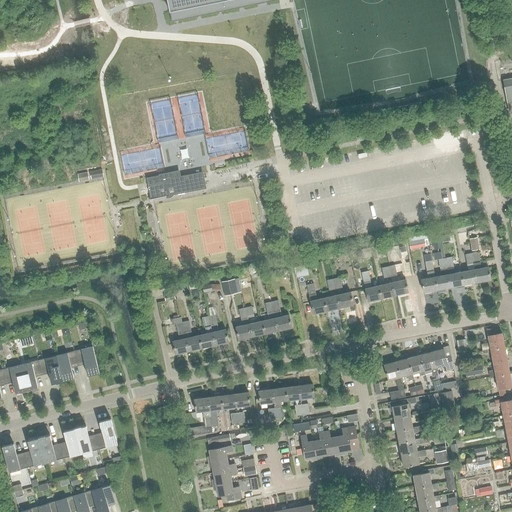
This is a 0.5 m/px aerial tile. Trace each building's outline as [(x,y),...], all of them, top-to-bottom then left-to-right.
[(167,0),(172,22),(278,0),(167,0)] [(90,171),(91,177),(103,175),(102,169),(90,171)] [(146,180),(150,201),(148,202),(168,198),(168,197),(203,190),(201,176),(172,181),(171,175),(146,180)] [(440,248),(443,248),(440,236),(434,237),(436,249),(440,248)] [(476,237),(469,239),(471,250),(478,249),(476,237)] [(424,239),(409,242),(410,249),(425,246),(429,245),(427,239),(424,240),(424,239)] [(406,245),(399,247),(401,258),(408,257),(406,245)] [(480,262),(478,252),(471,253),(473,263),(480,262)] [(471,253),(464,254),(466,264),(473,263),(471,253)] [(446,268),(447,268),(453,267),(450,257),(444,258),(446,268)] [(441,275),(434,277),(436,289),(450,287),(447,274),(446,268),(444,258),(437,259),(439,270),(441,275)] [(423,292),(436,289),(434,277),(431,261),(424,262),(427,278),(421,279),(423,292)] [(473,263),(474,269),(476,282),(490,279),(487,267),(481,268),(480,262),(473,263)] [(309,275),(307,265),(294,268),(296,278),(309,275)] [(394,265),(388,266),(390,276),(391,276),(397,275),(394,265)] [(390,276),(388,266),(382,268),(384,278),(390,276)] [(450,287),(463,284),(461,272),(454,273),(453,267),(447,268),(446,268),(447,274),(450,287)] [(476,282),(474,269),(461,272),(463,284),(476,282)] [(371,281),(369,271),(362,272),(364,282),(371,281)] [(333,279),(336,289),(342,287),(340,277),(333,279)] [(336,289),(333,279),(327,280),(329,290),(336,289)] [(398,281),(392,282),(395,295),(408,292),(405,279),(398,281)] [(227,281),(221,282),(225,296),(231,294),(227,281)] [(368,301),(382,298),(379,285),(372,287),(371,281),(364,282),(368,301)] [(395,295),(392,282),(379,285),(382,298),(395,295)] [(323,298),(317,299),(313,283),(306,285),(313,313),(326,310),(323,298)] [(211,285),(203,286),(204,293),(213,291),(221,291),(220,284),(211,285)] [(350,292),(336,295),(339,307),(353,304),(350,292)] [(164,295),(166,302),(175,300),(174,293),(164,295)] [(326,310),(339,307),(336,295),(323,298),(326,310)] [(271,301),(278,330),(291,327),(289,315),(282,316),(278,299),(271,301)] [(269,319),(262,321),(265,333),(278,330),(271,301),(265,303),(269,319)] [(251,306),(245,307),(247,318),(254,316),(251,306)] [(238,339),(251,336),(249,324),(247,318),(245,307),(238,309),(241,319),(242,325),(236,327),(238,339)] [(216,314),(209,316),(212,327),(218,325),(216,314)] [(212,327),(209,316),(202,318),(205,328),(211,327),(212,327)] [(182,323),(186,338),(189,351),(202,348),(199,335),(193,337),(192,331),(189,321),(182,323)] [(262,321),(255,322),(249,324),(251,336),(265,333),(262,321)] [(86,322),(78,324),(80,330),(88,328),(86,322)] [(189,351),(182,323),(176,324),(180,340),(173,341),(176,354),(189,351)] [(202,348),(215,345),(212,332),(211,327),(205,328),(206,334),(199,335),(202,348)] [(212,332),(215,345),(228,342),(225,329),(212,332)] [(490,350),(504,347),(502,333),(493,335),(492,329),(487,330),(490,350)] [(456,341),(459,353),(467,352),(465,339),(456,341)] [(74,351),(78,363),(84,362),(88,375),(99,372),(93,346),(74,351)] [(493,363),(507,360),(504,347),(490,350),(491,352),(493,363)] [(432,351),(436,367),(443,365),(445,371),(454,368),(451,355),(446,357),(444,348),(432,351)] [(78,363),(74,351),(56,356),(63,381),(74,378),(71,365),(78,363)] [(420,355),(424,371),(425,373),(432,371),(433,376),(438,374),(436,367),(432,351),(420,355)] [(408,358),(412,374),(419,372),(420,376),(425,374),(425,373),(424,371),(420,355),(408,358)] [(63,381),(56,356),(38,360),(41,373),(48,371),(52,384),(63,381)] [(413,379),(412,374),(408,358),(396,362),(400,377),(407,376),(408,381),(413,379)] [(41,373),(38,360),(20,365),(27,390),(38,387),(35,374),(41,373)] [(495,376),(509,373),(507,360),(493,363),(494,370),(488,371),(489,377),(495,376)] [(400,377),(396,362),(384,365),(389,381),(395,379),(399,391),(389,393),(390,399),(406,397),(400,377)] [(27,390),(20,365),(2,369),(6,382),(12,380),(16,393),(27,390)] [(476,375),(474,366),(463,368),(464,377),(476,375)] [(511,386),(509,373),(495,376),(499,396),(505,395),(504,389),(511,386)] [(440,384),(439,380),(432,381),(435,391),(442,390),(440,384)] [(456,381),(440,384),(442,390),(450,388),(457,387),(456,381)] [(298,386),(300,398),(313,397),(312,384),(298,386)] [(422,384),(416,386),(418,394),(424,393),(423,390),(424,390),(422,384)] [(285,388),(286,400),(300,398),(298,386),(285,388)] [(418,394),(416,386),(409,388),(411,396),(418,394)] [(273,402),(274,409),(280,408),(279,401),(286,400),(285,388),(271,390),(273,402)] [(258,391),(259,404),(273,402),(271,390),(258,391)] [(442,399),(454,397),(452,390),(440,393),(442,399)] [(247,393),(234,394),(235,407),(249,405),(247,393)] [(220,396),(222,409),(235,407),(234,394),(220,396)] [(207,398),(208,411),(210,427),(218,426),(216,416),(215,410),(222,409),(220,396),(207,398)] [(391,411),(393,411),(394,418),(410,415),(408,404),(416,403),(415,397),(389,402),(391,411)] [(454,397),(442,399),(443,405),(455,403),(454,397)] [(210,427),(208,411),(207,398),(194,400),(196,412),(202,411),(205,427),(210,427)] [(502,405),(504,415),(511,413),(511,399),(503,401),(502,398),(495,400),(496,402),(497,406),(502,405)] [(441,410),(439,403),(432,405),(433,411),(441,410)] [(275,419),(282,418),(280,408),(274,409),(275,419)] [(275,419),(274,409),(267,410),(268,420),(275,419)] [(346,415),(347,422),(357,420),(356,413),(346,415)] [(410,415),(394,418),(396,431),(413,427),(410,415)] [(103,435),(96,437),(99,449),(118,445),(111,419),(100,422),(103,435)] [(427,424),(413,427),(396,431),(399,443),(415,439),(414,432),(428,429),(427,424)] [(285,427),(287,437),(294,436),(293,432),(292,425),(285,427)] [(86,426),(75,428),(81,454),(99,449),(96,437),(89,439),(86,426)] [(343,436),(337,437),(341,455),(345,454),(345,452),(351,450),(351,451),(359,449),(357,439),(356,434),(355,427),(342,429),(343,436)] [(63,458),(81,454),(75,428),(64,431),(67,444),(60,446),(63,458)] [(330,432),(325,433),(329,455),(335,454),(335,456),(341,455),(337,437),(331,439),(330,432)] [(314,442),(318,460),(323,459),(322,456),(329,455),(325,433),(319,434),(321,441),(314,442)] [(445,434),(433,436),(434,443),(446,441),(445,434)] [(50,435),(39,438),(45,463),(63,458),(60,446),(53,448),(50,435)] [(218,437),(207,439),(208,444),(219,442),(230,440),(229,435),(218,437)] [(318,460),(314,442),(308,443),(307,436),(302,437),(303,444),(302,444),(305,460),(312,458),(312,461),(318,460)] [(399,443),(401,454),(417,451),(416,445),(427,443),(426,437),(424,437),(415,439),(399,443)] [(31,453),(24,455),(27,468),(45,463),(39,438),(28,441),(31,453)] [(27,468),(24,455),(17,457),(14,444),(2,447),(9,472),(27,468)] [(242,445),(245,455),(253,453),(250,444),(242,445)] [(452,452),(459,451),(458,444),(451,445),(452,452)] [(208,458),(209,463),(227,460),(226,453),(232,452),(231,446),(209,450),(210,457),(208,458)] [(487,454),(486,447),(474,449),(475,456),(487,454)] [(425,450),(417,451),(401,454),(403,467),(420,463),(418,456),(426,454),(425,450)] [(448,462),(446,450),(434,452),(436,465),(448,462)] [(122,462),(120,456),(112,459),(114,464),(122,462)] [(491,466),(489,459),(476,462),(478,469),(491,466)] [(212,468),(213,474),(236,470),(235,464),(228,465),(227,460),(209,463),(210,468),(212,468)] [(255,466),(243,468),(245,477),(257,474),(255,466)] [(106,473),(104,467),(96,470),(98,476),(106,473)] [(413,475),(415,487),(431,484),(429,473),(433,472),(433,468),(421,470),(422,473),(413,475)] [(444,470),(446,481),(453,480),(451,469),(444,470)] [(212,481),(213,486),(231,482),(230,476),(236,475),(236,470),(213,474),(214,480),(212,481)] [(72,485),(81,482),(79,475),(70,477),(72,485)] [(256,478),(249,479),(251,490),(259,488),(256,478)] [(455,490),(453,480),(446,481),(448,491),(455,490)] [(232,488),(231,482),(213,486),(214,491),(216,491),(217,497),(226,495),(227,501),(228,501),(235,500),(241,499),(239,487),(232,488)] [(417,499),(433,496),(432,489),(438,488),(437,483),(431,484),(415,487),(417,499)] [(22,490),(21,484),(12,486),(14,492),(22,490)] [(110,485),(91,490),(95,503),(97,511),(110,511),(108,506),(115,504),(114,500),(113,497),(113,496),(110,485)] [(491,486),(479,489),(481,496),(491,494),(492,494),(491,486)] [(24,496),(22,490),(14,492),(16,498),(24,496)] [(90,511),(88,505),(95,503),(91,490),(74,496),(77,508),(78,511),(90,511)] [(439,495),(433,496),(417,499),(420,511),(436,508),(434,502),(440,501),(439,495)] [(59,511),(71,511),(71,510),(77,508),(74,496),(56,501),(59,511)] [(457,497),(447,499),(448,506),(452,505),(458,504),(457,497)] [(59,511),(56,501),(38,506),(39,511),(59,511)]
